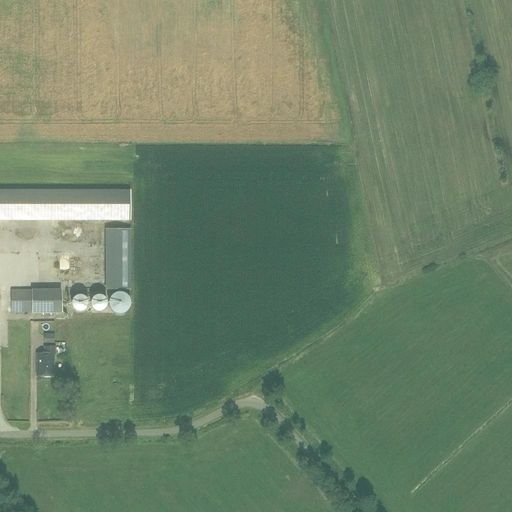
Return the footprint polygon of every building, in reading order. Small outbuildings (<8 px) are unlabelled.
[(181,38),(180,18),(167,19),(169,39),(181,38)] [(0,220),(33,220),(130,220),(130,190),(13,190),(0,189),(0,220)] [(105,222),(106,282),(130,282),(129,222),(105,222)] [(11,313),(33,313),(33,289),(11,289),(11,313)] [(113,294),(112,295),(111,296),(110,297),(109,299),(109,300),(109,301),(108,303),(108,304),(109,306),(109,307),(110,308),(110,310),(111,311),(112,312),(114,312),(115,313),(116,314),(118,314),(119,314),(121,314),(122,314),(123,313),(125,312),(126,312),(127,311),(128,310),(129,308),(129,307),(130,306),(130,304),(130,303),(130,301),(130,300),(129,299),(128,297),(128,296),(127,295),(125,294),(124,293),(123,293),(121,293),(120,292),(119,292),(117,293),(116,293),(114,293),(113,294)] [(75,297),(74,298),(73,299),(72,300),(72,301),(72,302),(72,304),(72,305),(72,306),(73,307),(74,308),(75,309),(76,310),(77,310),(78,311),(80,311),(81,311),(82,310),(83,310),(85,309),(85,308),(86,307),(87,306),(87,305),(88,304),(88,302),(87,301),(87,300),(86,299),(85,298),(84,297),(83,296),(82,295),(81,295),(80,295),(78,295),(77,295),(76,296),(75,297)] [(95,296),(94,296),(93,298),(92,299),(91,301),(91,302),(91,303),(91,304),(91,305),(92,307),(92,308),(93,309),(94,310),(95,310),(96,311),(97,311),(98,311),(99,311),(100,311),(102,310),(103,310),(104,309),(104,308),(105,307),(106,305),(106,304),(106,303),(106,302),(106,301),(105,299),(105,298),(104,297),(102,296),(101,295),(100,295),(98,295),(97,295),(96,295),(95,296)] [(54,344),(54,334),(44,334),(44,344),(54,344)] [(55,355),(55,347),(44,347),(44,354),(37,354),(37,376),(53,376),(54,355),(55,355)]
